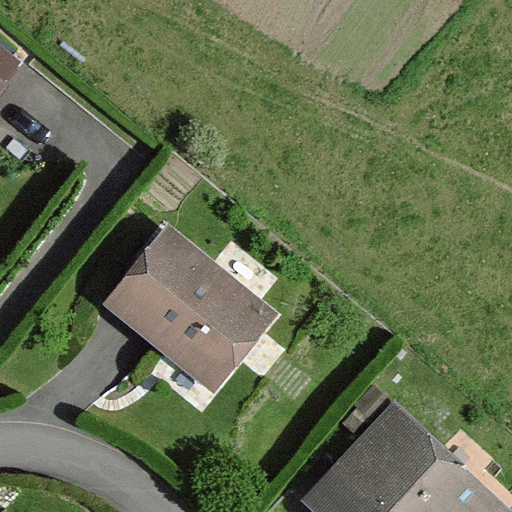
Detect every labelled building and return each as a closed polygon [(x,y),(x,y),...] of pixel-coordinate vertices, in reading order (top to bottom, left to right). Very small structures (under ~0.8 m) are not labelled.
[(0,77),(10,63),(0,55),(0,77)] [(165,244),(114,308),(214,388),(265,322),(169,245),(165,244)] [(461,511),(474,498),(473,497),(393,421),(339,479),(367,505),(360,511),(461,511)] [(316,502),(326,511),(360,511),(367,505),(339,479),(316,502)] [(488,511),(474,498),(461,511),(488,511)]
